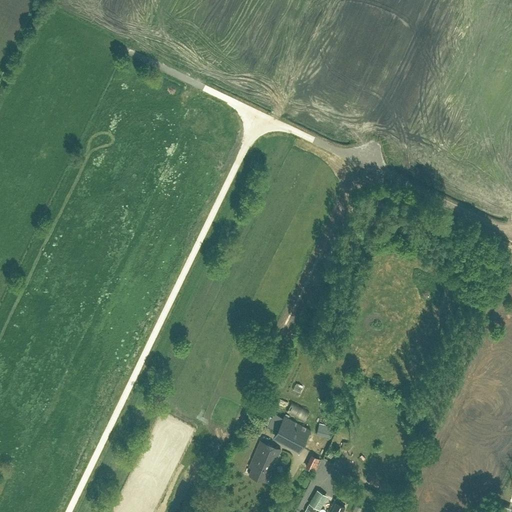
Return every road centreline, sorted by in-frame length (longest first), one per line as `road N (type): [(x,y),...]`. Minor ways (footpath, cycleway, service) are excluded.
road 1 (unclassified): [(259,113),(67,511)]
road 2 (unclassified): [(229,440),(364,162)]
road 3 (unclassified): [(403,511),(511,266)]
road 4 (unclassified): [(364,162),(511,234)]
